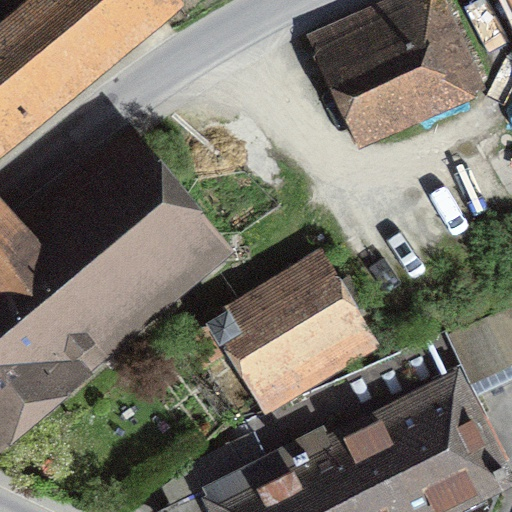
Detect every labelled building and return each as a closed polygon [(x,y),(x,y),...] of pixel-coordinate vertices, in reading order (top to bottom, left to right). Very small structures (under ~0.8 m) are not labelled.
[(0,135),(164,0),(31,0),(0,26),(0,135)] [(438,0),(385,0),(311,34),(360,141),(478,86),(438,0)] [(0,283),(65,363),(219,238),(140,142),(20,240),(10,228),(5,221),(0,225),(0,283)] [(323,254),(209,329),(264,412),(377,338),(370,327),(323,254)] [(0,416),(65,363),(0,283),(0,416)] [(201,496),(209,511),(456,511),(511,483),(511,479),(452,364),(201,496)]
